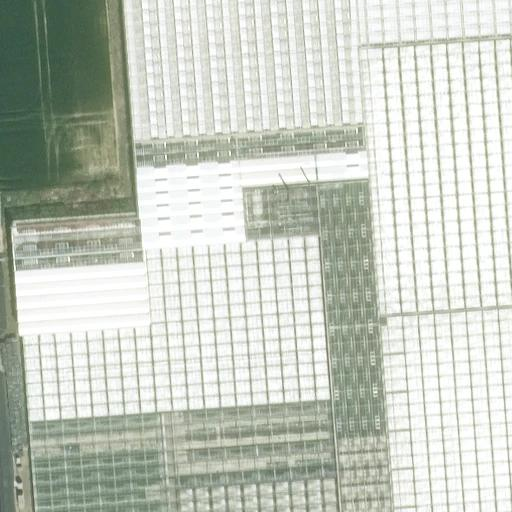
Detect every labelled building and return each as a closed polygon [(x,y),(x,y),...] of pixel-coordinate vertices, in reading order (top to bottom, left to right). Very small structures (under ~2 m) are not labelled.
[(367,144),(356,0),(123,0),(135,160),(367,144)] [(373,47),(511,36),(511,0),(356,0),(360,56),(374,55),(373,47)] [(369,174),(393,511),(511,511),(511,36),(373,47),(374,55),(360,56),(367,144),(369,174)] [(369,174),(367,144),(135,160),(141,213),(145,243),(247,235),(243,183),(318,178),(369,174)] [(393,511),(369,174),(318,178),(243,183),(247,235),(145,243),(151,320),(63,327),(23,330),(36,511),(393,511)] [(151,320),(141,213),(10,221),(19,330),(23,330),(63,327),(151,320)]
